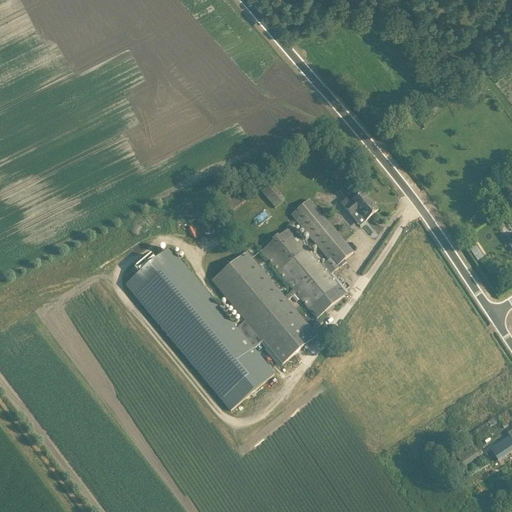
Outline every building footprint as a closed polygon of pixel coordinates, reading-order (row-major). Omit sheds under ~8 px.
[(440,109),(437,105),(437,104),(430,109),(431,109),(433,113),(440,109)] [(273,187),(263,194),(273,209),(283,202),(273,187)] [(346,208),(345,209),(351,217),(357,212),(365,222),(378,212),(363,194),(357,199),(354,194),(342,203),(346,208)] [(234,195),(223,200),(229,212),(240,207),(234,195)] [(317,337),(309,328),(288,302),(296,295),(308,311),(316,319),(324,312),(332,306),(343,296),(345,295),(338,286),(330,276),(332,274),(340,268),(346,263),(344,261),(353,254),(348,248),(344,243),(309,201),(294,214),(290,217),(323,256),(328,262),(321,267),(317,262),(297,238),(292,232),(296,229),(294,227),(294,226),(292,223),(288,226),(286,228),(288,230),(260,253),(268,262),(293,292),(284,298),(246,253),(211,283),(244,323),(236,329),(181,263),(173,253),(169,249),(167,251),(162,256),(154,262),(140,274),(125,286),(230,412),(275,375),(254,350),(261,344),(281,367),(294,356),(317,337)] [(469,250),(478,263),(485,259),(475,245),(469,250)] [(511,442),(509,438),(490,451),(484,455),(492,467),(498,463),(511,453),(511,442)] [(459,470),(478,460),(472,448),(453,459),(459,470)] [(470,478),(489,465),(485,459),(466,472),(470,478)]
